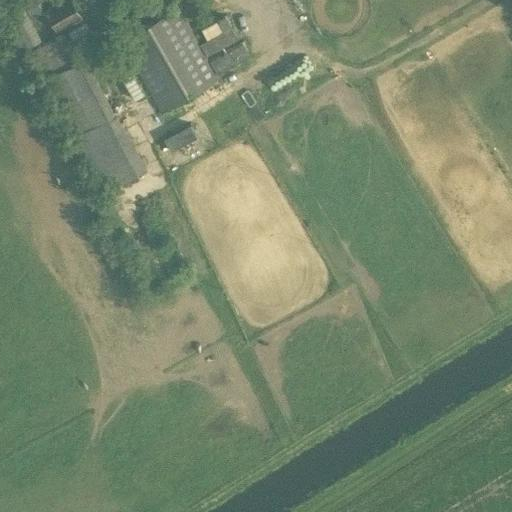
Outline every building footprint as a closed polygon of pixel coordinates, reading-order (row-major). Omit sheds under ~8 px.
[(56,30),(82,17),(73,0),(20,0),(30,19),(46,11),(56,30)] [(40,40),(21,5),(2,15),(21,50),(40,40)] [(161,112),(219,78),(204,53),(174,7),(119,39),(161,112)] [(201,43),(208,55),(238,38),(232,26),(225,30),(218,19),(201,28),(208,39),(201,43)] [(215,54),(222,67),(261,44),(253,31),(215,54)] [(100,191),(147,167),(119,112),(116,114),(86,56),(80,60),(65,32),(29,51),(43,79),(42,79),(72,136),(100,191)] [(190,123),(164,137),(170,150),(197,136),(190,123)]
